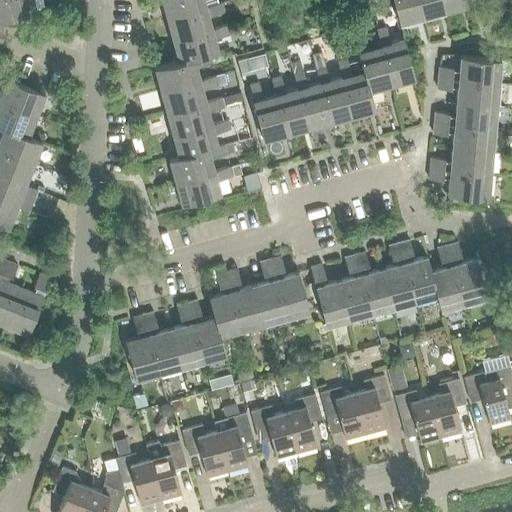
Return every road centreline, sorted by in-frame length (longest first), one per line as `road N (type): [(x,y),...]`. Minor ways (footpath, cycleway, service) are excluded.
road 1 (residential): [(84,276),(109,278),(296,228),(289,202),(395,173)]
road 2 (residential): [(84,276),(96,65)]
road 3 (residential): [(280,511),(371,487),(395,496),(431,486)]
road 4 (residential): [(13,511),(61,391)]
